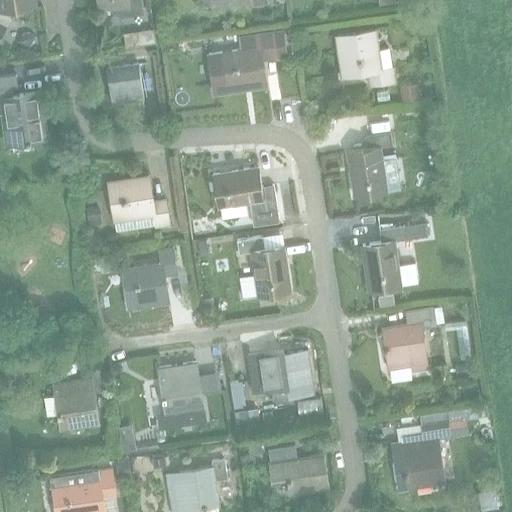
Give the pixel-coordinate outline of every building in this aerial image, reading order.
[(0,0),(0,11),(36,6),(35,0),(0,0)] [(141,0),(98,0),(100,10),(111,8),(120,17),(144,13),(141,0)] [(149,39),(147,24),(136,25),(136,30),(123,32),(124,42),(149,39)] [(375,29),(336,35),(342,77),(369,73),(370,84),(395,81),(393,66),(381,68),(375,29)] [(261,47),(209,54),(215,92),(266,85),(262,58),(275,56),(271,32),(259,34),(261,47)] [(25,35),(21,46),(31,50),(35,40),(25,35)] [(181,46),(168,48),(170,58),(183,56),(181,46)] [(145,48),(118,50),(119,62),(146,60),(145,48)] [(138,64),(109,68),(114,102),(143,98),(138,64)] [(16,72),(0,74),(0,98),(1,98),(5,123),(12,122),(15,142),(46,137),(40,91),(19,94),(16,72)] [(400,85),(402,100),(419,98),(417,82),(400,85)] [(348,150),(355,195),(387,191),(380,145),(393,143),(392,131),(366,135),(368,147),(348,150)] [(260,167),(214,174),(219,206),(262,199),(264,212),(277,210),(274,184),(262,186),(260,167)] [(151,174),(110,181),(115,220),(156,214),(158,227),(171,225),(167,199),(155,201),(151,174)] [(86,207),(88,225),(102,223),(99,205),(86,207)] [(193,231),(203,229),(202,219),(191,221),(193,231)] [(394,241),(412,239),(410,225),(378,230),(380,242),(361,245),(368,291),(417,284),(414,265),(398,268),(394,241)] [(237,240),(239,254),(251,252),(257,295),(291,290),(284,245),(264,248),(263,236),(237,240)] [(197,253),(209,251),(207,239),(195,241),(197,253)] [(163,262),(123,267),(128,307),(169,301),(165,275),(178,273),(175,248),(161,250),(163,262)] [(426,286),(427,297),(437,295),(435,285),(426,286)] [(388,294),(378,295),(379,306),(390,304),(388,294)] [(420,327),(443,323),(441,306),(405,311),(407,324),(382,327),(388,370),(412,366),(413,370),(426,368),(420,327)] [(466,326),(456,328),(460,357),(470,355),(466,326)] [(282,348),(248,353),(253,391),(286,386),(288,396),(313,392),(306,349),(283,352),(282,348)] [(50,350),(22,354),(24,370),(52,366),(50,350)] [(23,373),(21,355),(0,357),(0,372),(0,376),(23,373)] [(205,420),(203,407),(195,361),(158,367),(165,413),(156,414),(158,427),(181,424),(205,420)] [(457,377),(473,374),(471,361),(455,363),(457,377)] [(98,423),(93,392),(106,390),(103,371),(90,372),(91,378),(53,384),(61,429),(98,423)] [(237,410),(240,430),(260,427),(257,407),(237,410)] [(447,410),(421,415),(422,425),(449,420),(447,410)] [(466,418),(449,420),(451,435),(468,432),(466,418)] [(399,442),(406,487),(444,481),(437,437),(451,435),(449,420),(422,425),(421,425),(423,439),(399,442)] [(131,425),(118,427),(121,451),(134,449),(131,425)] [(261,442),(248,444),(249,453),(262,451),(261,442)] [(296,458),(294,444),(267,448),(269,461),(269,462),(272,481),(288,478),(290,494),(327,488),(322,454),(296,458)] [(152,467),(166,465),(165,456),(163,456),(163,452),(151,453),(152,458),(151,458),(152,467)] [(115,463),(118,479),(131,477),(129,461),(128,461),(127,456),(115,458),(116,463),(115,463)] [(218,504),(214,480),(227,478),(224,458),(211,460),(212,467),(166,474),(172,511),(218,504)] [(56,477),(57,487),(52,488),(54,511),(103,511),(101,496),(114,494),(111,470),(96,472),(96,471),(56,477)] [(480,489),(476,508),(488,511),(493,492),(480,489)]
